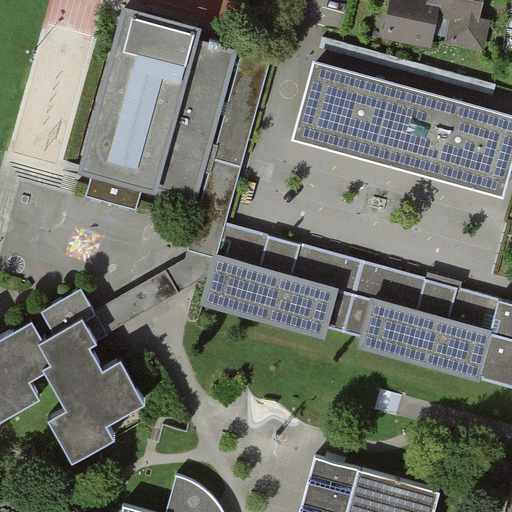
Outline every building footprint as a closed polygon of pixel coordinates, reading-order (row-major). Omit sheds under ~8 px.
[(142,178),(197,193),(237,47),(194,36),(198,19),(125,0),(117,0),(76,159),(94,163),(88,184),(137,197),(142,178)] [(389,0),(382,31),(430,43),(437,14),(450,17),(444,42),(481,51),(489,21),(478,18),(482,0),(389,0)] [(237,47),(197,193),(187,255),(96,309),(109,331),(211,273),(224,222),(269,50),(239,42),(237,47)] [(511,115),(315,61),(293,138),(502,196),(511,160),(511,115)] [(211,273),(203,304),(327,336),(330,324),(363,333),(360,345),(482,377),(483,372),(511,379),(511,297),(224,222),(211,273)] [(51,336),(83,318),(92,313),(83,296),(42,319),(51,336)] [(42,367),(45,371),(66,410),(49,419),(72,460),(114,437),(106,423),(144,402),(120,360),(103,369),(90,346),(96,342),(83,318),(51,336),(39,343),(50,363),(42,367)] [(0,421),(38,400),(27,381),(45,371),(42,367),(50,363),(39,343),(29,325),(0,341),(0,421)] [(126,499),(122,511),(433,511),(440,489),(316,454),(299,511),(222,511),(222,510),(213,501),(203,490),(192,483),(177,476),(169,511),(126,499)]
